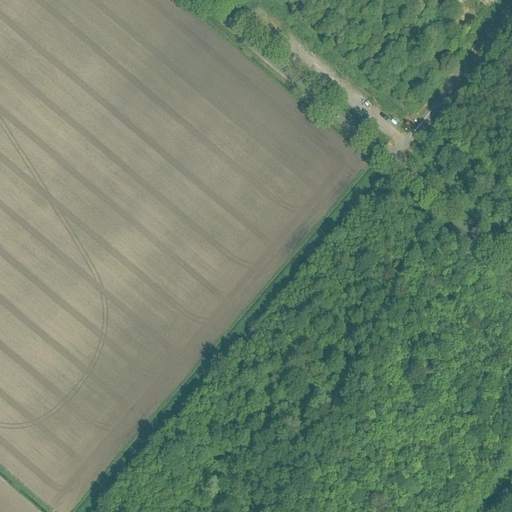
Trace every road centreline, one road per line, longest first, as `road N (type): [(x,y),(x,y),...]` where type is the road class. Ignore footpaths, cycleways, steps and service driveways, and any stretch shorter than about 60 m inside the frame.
road 1 (unclassified): [(390,163),(198,0)]
road 2 (unclassified): [(511,271),(390,163)]
